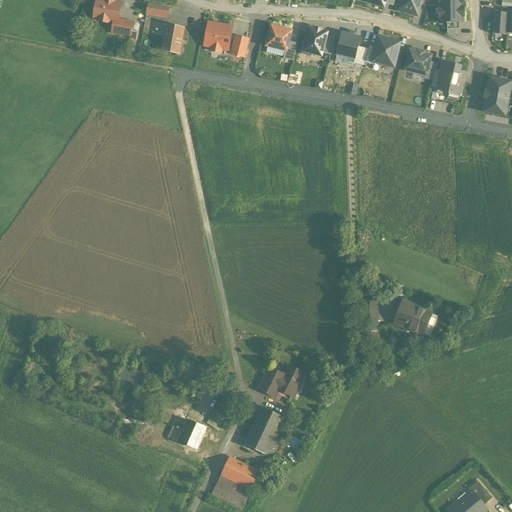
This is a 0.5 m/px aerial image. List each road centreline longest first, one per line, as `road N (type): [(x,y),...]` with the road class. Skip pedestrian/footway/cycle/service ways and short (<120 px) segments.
road 1 (unclassified): [(183,71),(180,98),(240,386),(237,419),(192,511)]
road 2 (residential): [(261,9),(363,13),(482,53)]
road 3 (residential): [(468,121),(246,82)]
